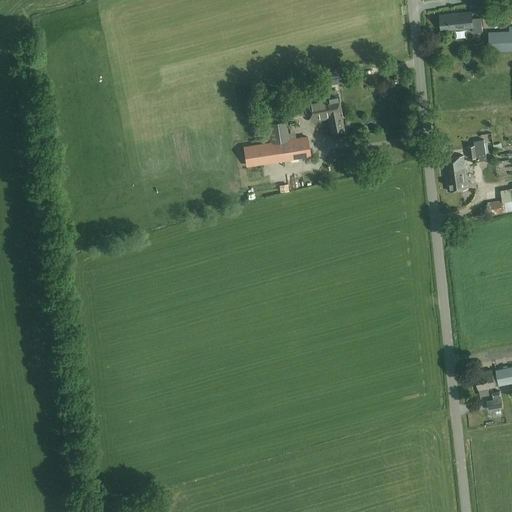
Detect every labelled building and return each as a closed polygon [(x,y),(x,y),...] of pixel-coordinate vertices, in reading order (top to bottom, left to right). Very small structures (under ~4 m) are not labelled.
[(439,14),(441,30),(473,27),(473,32),(482,31),(480,17),(472,18),(471,11),(439,14)] [(511,30),(488,32),(489,50),(511,49),(511,30)] [(348,72),(329,76),(330,84),(350,80),(348,72)] [(329,117),(327,117),(330,132),(343,129),(341,120),(338,121),(337,115),(341,114),(337,94),(336,94),(326,96),(324,96),(329,117)] [(329,117),(324,96),(306,100),(310,121),(327,117),(329,117)] [(274,132),(286,129),(282,110),(269,114),(274,132)] [(246,166),(311,156),(308,136),(243,146),(246,166)] [(478,160),(487,159),(483,139),(473,140),(474,145),(467,146),(469,157),(477,156),(478,160)] [(448,191),(468,188),(464,156),(444,158),(448,191)] [(511,188),(501,190),(505,212),(511,210),(511,188)] [(485,204),(489,215),(503,210),(499,198),(485,204)] [(498,384),(511,381),(511,365),(495,369),(496,374),(498,384)] [(496,374),(493,375),(492,370),(481,372),(475,373),(478,388),(498,384),(496,374)] [(494,400),(487,401),(489,410),(503,407),(502,398),(501,398),(500,391),(492,393),(494,400)]
